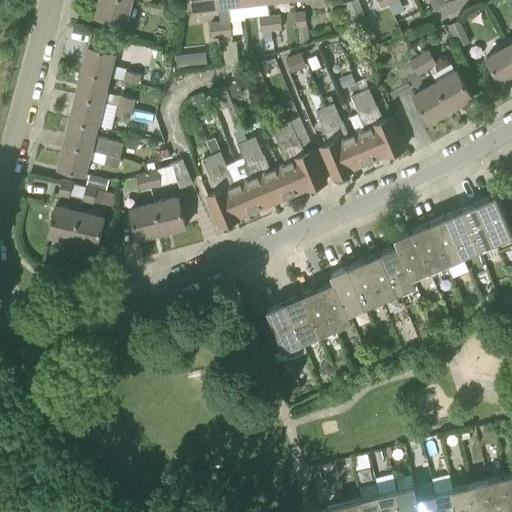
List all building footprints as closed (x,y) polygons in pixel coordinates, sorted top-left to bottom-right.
[(131,0),(100,0),(96,16),(126,23),(131,0)] [(220,9),(218,0),(192,0),(194,12),(220,9)] [(243,3),(243,0),(218,0),(220,9),(220,21),(222,36),(225,62),(238,60),(236,40),(233,40),(230,4),(243,3)] [(370,30),(358,0),(351,0),(345,3),(353,25),(355,24),(365,52),(379,47),(373,29),(370,30)] [(397,0),(390,3),(394,13),(404,9),(400,0),(397,0)] [(177,20),(179,10),(163,6),(160,16),(177,20)] [(300,43),(310,42),(305,10),(296,12),(300,43)] [(270,15),(272,30),(281,28),(280,14),(270,15)] [(262,31),(272,30),(270,15),(260,16),(262,31)] [(460,46),(470,41),(459,20),(449,25),(460,46)] [(222,36),(220,21),(210,22),(212,36),(222,36)] [(271,30),(264,31),(265,41),(273,40),(271,30)] [(511,73),(511,48),(509,43),(487,56),(501,80),(511,73)] [(112,77),(124,80),(127,70),(114,67),(118,52),(89,45),(83,70),(112,77)] [(429,49),(419,54),(428,69),(437,64),(429,49)] [(179,69),(193,67),(191,52),(177,54),(179,69)] [(295,71),(307,67),(302,54),(290,59),(295,71)] [(317,54),(307,58),(312,69),(321,65),(317,54)] [(428,69),(419,54),(410,59),(418,74),(428,69)] [(457,69),(435,82),(451,109),(473,96),(457,69)] [(112,77),(83,70),(77,94),(106,101),(112,77)] [(127,70),(124,80),(139,83),(141,73),(127,70)] [(343,86),(348,84),(356,80),(352,72),(339,78),(343,86)] [(387,153),(361,91),(356,80),(348,84),(355,100),(360,112),(351,116),(357,131),(369,161),(387,153)] [(451,109),(435,82),(413,95),(429,121),(451,109)] [(221,108),(233,103),(226,84),(214,88),(221,108)] [(361,91),(387,153),(387,154),(405,147),(393,116),(384,119),(378,104),(377,105),(369,87),(361,91)] [(326,105),(323,98),(319,90),(311,93),(317,109),(326,105)] [(203,91),(190,95),(194,105),(206,101),(203,91)] [(106,101),(77,94),(70,118),(100,125),(106,101)] [(120,94),(118,105),(133,108),(136,98),(120,94)] [(369,161),(357,131),(349,134),(343,119),(341,120),(336,108),(331,95),(323,98),(326,105),(352,168),(369,161)] [(157,114),(133,108),(118,105),(116,114),(131,117),(130,121),(154,127),(157,114)] [(353,169),(352,168),(326,105),(317,109),(324,127),(323,128),(329,142),(321,145),(334,176),(353,169)] [(100,125),(70,118),(64,142),(94,149),(106,152),(120,155),(123,145),(123,142),(97,135),(100,125)] [(281,124),(307,186),(308,188),(326,180),(313,149),(305,152),(299,138),(298,138),(290,120),(281,124)] [(307,186),(281,124),(273,127),(281,146),(280,146),(286,161),(278,164),(290,194),(307,186)] [(290,194),(278,164),(270,167),(264,153),(262,153),(257,141),(255,135),(247,139),(273,201),(290,194)] [(256,208),(243,179),(235,183),(229,168),(227,168),(222,156),(214,136),(206,140),(212,153),(239,215),(256,208)] [(273,201),(247,139),(239,143),(246,160),(244,161),(251,176),(243,179),(256,208),(273,201)] [(94,149),(64,142),(58,167),(88,174),(94,149)] [(169,147),(157,150),(159,158),(171,156),(169,147)] [(120,155),(106,152),(104,162),(118,165),(120,155)] [(239,215),(212,153),(203,157),(206,163),(211,175),(209,175),(216,190),(207,193),(221,225),(239,217),(239,215)] [(181,187),(192,183),(182,158),(171,163),(181,187)] [(147,171),(151,187),(162,184),(158,168),(147,171)] [(141,189),(151,187),(147,171),(137,173),(141,189)] [(98,189),(106,189),(109,178),(89,173),(86,185),(98,189)] [(70,196),(71,191),(73,182),(74,180),(62,177),(61,182),(58,193),(70,196)] [(82,200),(94,203),(98,189),(86,185),(83,195),(82,200)] [(511,188),(502,193),(511,213),(511,212),(511,188)] [(479,200),(496,240),(511,232),(511,229),(496,193),(479,200)] [(154,201),(162,231),(186,225),(179,195),(154,201)] [(463,207),(480,247),(496,240),(479,200),(463,207)] [(162,231),(154,201),(130,207),(137,237),(162,231)] [(49,233),(73,239),(80,210),(56,204),(49,233)] [(446,214),(463,254),(480,247),(463,207),(446,214)] [(80,210),(73,239),(97,245),(99,239),(104,216),(80,210)] [(429,222),(446,261),(463,254),(446,214),(429,222)] [(412,229),(429,268),(446,261),(429,222),(412,229)] [(398,243),(412,275),(429,268),(412,229),(395,236),(398,243)] [(382,250),(399,290),(415,283),(412,275),(398,243),(382,250)] [(365,257),(383,297),(399,290),(382,250),(365,257)] [(349,264),(366,304),(383,297),(365,257),(349,264)] [(334,279),(349,311),(366,304),(349,264),(331,272),(334,279)] [(318,286),(335,327),(352,319),(349,311),(334,279),(318,286)] [(507,281),(497,285),(501,295),(511,291),(507,281)] [(301,293),(319,334),(335,327),(318,286),(301,293)] [(497,289),(486,293),(491,304),(501,300),(497,289)] [(285,300),(302,341),(319,334),(301,293),(285,300)] [(306,350),(302,341),(285,300),(267,308),(271,318),(262,322),(275,352),(284,348),(289,358),(306,350)] [(422,343),(437,338),(431,323),(416,328),(422,343)] [(444,323),(434,327),(438,336),(448,332),(444,323)] [(296,401),(292,395),(287,398),(290,404),(296,401)] [(493,430),(491,422),(483,424),(485,431),(493,430)] [(352,458),(354,467),(354,469),(370,465),(367,454),(352,458)] [(336,471),(354,467),(352,458),(334,462),(336,471)] [(321,477),(318,465),(318,464),(308,467),(308,468),(311,480),(321,477)] [(432,478),(433,482),(440,511),(458,511),(452,487),(449,473),(432,478)] [(488,478),(496,511),(511,511),(511,501),(505,474),(488,478)] [(471,483),(477,511),(496,511),(488,478),(471,483)] [(415,486),(421,511),(440,511),(433,482),(415,486)] [(452,487),(458,511),(477,511),(471,483),(452,487)] [(397,489),(402,511),(421,511),(415,486),(414,484),(397,489)] [(380,493),(384,511),(402,511),(397,489),(380,493)] [(362,497),(365,511),(384,511),(380,493),(362,497)] [(345,501),(347,511),(365,511),(362,497),(345,501)] [(347,511),(345,501),(326,506),(327,511),(347,511)]
